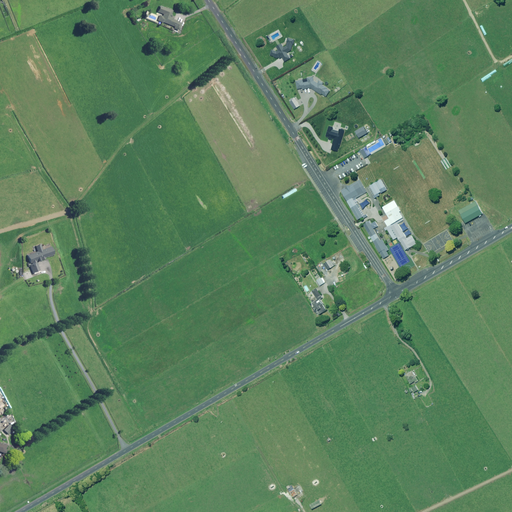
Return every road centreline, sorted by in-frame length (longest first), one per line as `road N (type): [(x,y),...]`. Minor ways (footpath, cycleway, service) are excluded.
road 1 (tertiary): [(395,293),(20,511)]
road 2 (unclassified): [(205,0),(395,293)]
road 3 (tertiary): [(511,227),(395,293)]
